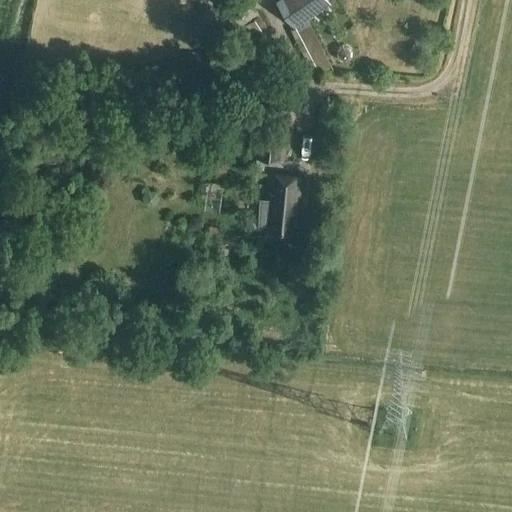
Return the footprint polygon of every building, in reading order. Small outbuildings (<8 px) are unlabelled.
[(236,0),(228,5),(234,14),(228,18),(235,30),(240,27),(251,45),(270,34),(249,0),(236,0)] [(276,0),(294,27),(327,4),(324,0),(276,0)] [(415,42),(408,51),(418,59),(425,50),(415,42)] [(286,160),(288,132),(253,130),(251,155),(258,155),(258,158),(286,160)] [(298,234),(304,177),(271,174),(268,203),(270,203),(267,231),(298,234)] [(246,232),(267,233),(268,216),(247,215),(246,232)]
